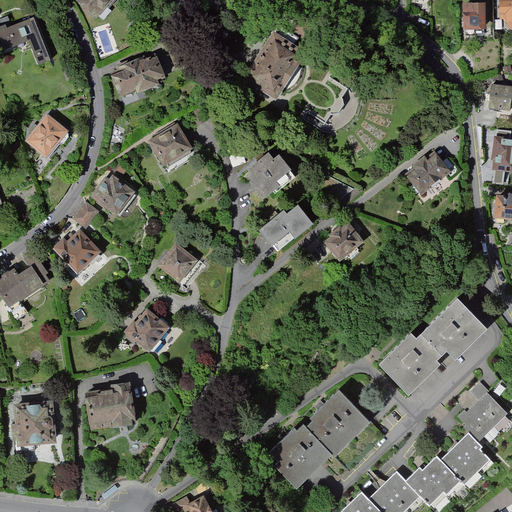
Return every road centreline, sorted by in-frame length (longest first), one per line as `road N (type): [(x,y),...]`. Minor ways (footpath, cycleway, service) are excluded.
road 1 (residential): [(491,270),(473,297),(493,327),(493,343),(416,417),(367,367),(347,371),(163,500),(135,510)]
road 2 (residential): [(212,7),(358,4),(436,48),(463,82),(491,270)]
road 3 (residential): [(135,510),(185,435),(219,362),(234,300),(230,176),(206,127)]
road 4 (residential): [(0,260),(64,209),(93,156),(99,95),(63,0)]
